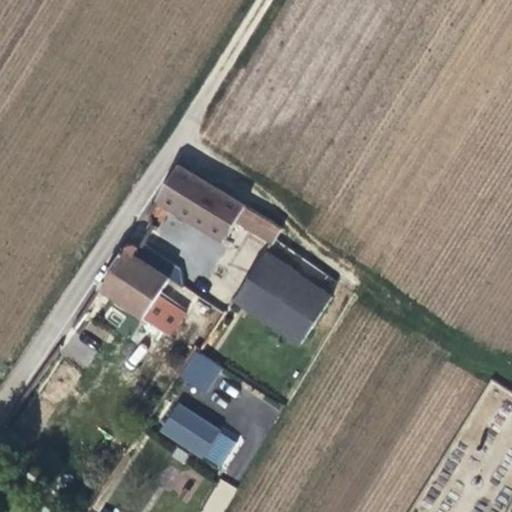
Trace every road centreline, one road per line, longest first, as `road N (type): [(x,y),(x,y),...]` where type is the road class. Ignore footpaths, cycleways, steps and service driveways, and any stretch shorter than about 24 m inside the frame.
road 1 (residential): [(0,403),(177,142)]
road 2 (track): [(353,292),(364,271),(177,142)]
road 3 (track): [(353,292),(511,391)]
road 4 (track): [(265,0),(177,142)]
